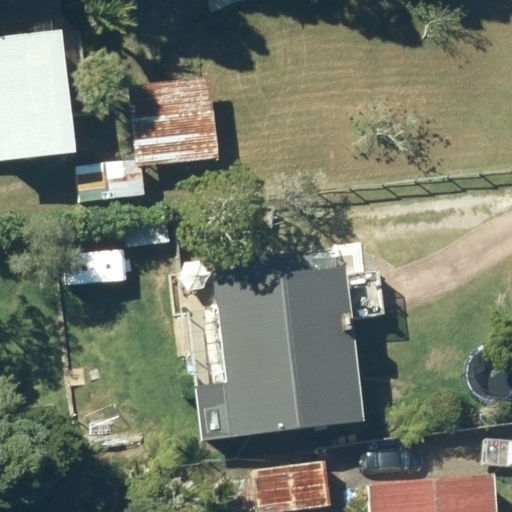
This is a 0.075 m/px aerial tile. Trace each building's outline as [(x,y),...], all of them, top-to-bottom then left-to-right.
[(0,170),(64,164),(53,40),(0,44),(0,170)] [(73,172),(76,207),(139,202),(137,171),(212,167),(206,85),(123,91),(128,167),(73,172)] [(120,230),(109,231),(110,251),(120,249),(120,230)] [(160,234),(163,265),(195,262),(192,231),(160,234)] [(206,269),(225,446),(355,435),(342,324),(378,320),(374,277),(337,280),(337,274),(296,277),(295,261),(206,269)] [(0,327),(0,383),(18,381),(12,326),(0,327)] [(122,384),(128,417),(158,411),(153,379),(122,384)] [(60,393),(68,445),(118,437),(110,385),(60,393)] [(250,472),(253,511),(325,511),(327,511),(323,466),(250,472)] [(250,511),(249,482),(217,482),(217,511),(250,511)] [(488,511),(488,482),(361,490),(361,511),(488,511)]
